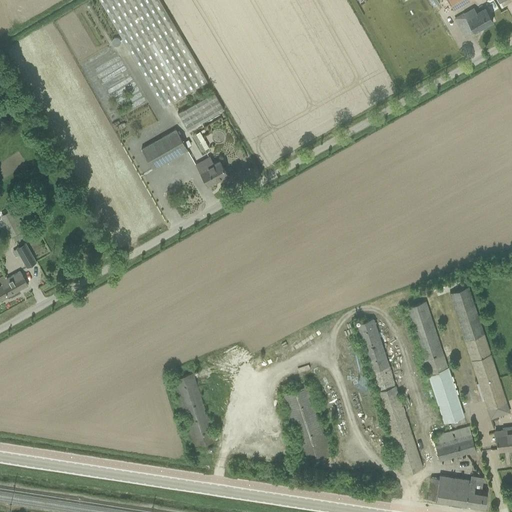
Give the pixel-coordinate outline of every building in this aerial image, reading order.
[(159,0),(99,0),(163,106),(207,80),(159,0)] [(448,0),(454,11),(472,0),(448,0)] [(455,18),(465,36),(474,31),(493,21),(485,8),(477,12),(474,7),(455,18)] [(178,113),(187,130),(224,109),(214,92),(178,113)] [(141,148),(148,161),(153,169),(188,150),(176,128),(141,148)] [(192,135),(201,151),(208,147),(200,131),(192,135)] [(208,185),(227,174),(219,161),(214,164),(210,155),(195,163),(198,169),(208,185)] [(0,214),(12,236),(24,230),(13,208),(0,214)] [(36,262),(31,253),(28,247),(26,243),(16,248),(16,249),(13,251),(16,256),(19,254),(27,267),(36,262)] [(5,275),(0,277),(0,281),(2,284),(0,285),(0,300),(28,285),(20,271),(7,278),(5,275)] [(449,293),(487,409),(507,402),(469,286),(449,293)] [(427,373),(444,423),(465,416),(449,366),(448,366),(426,300),(406,307),(428,373),(427,373)] [(355,323),(400,465),(404,474),(422,468),(373,318),(355,323)] [(192,372),(173,378),(196,447),(215,441),(192,372)] [(311,385),(284,392),(302,462),(330,454),(311,385)] [(469,425),(433,435),(440,461),(477,451),(469,425)] [(495,431),(497,450),(511,447),(511,425),(502,427),(502,430),(495,431)] [(428,499),(485,508),(487,491),(482,490),(484,476),(483,476),(471,474),(470,479),(440,474),(439,478),(431,477),(428,499)]
